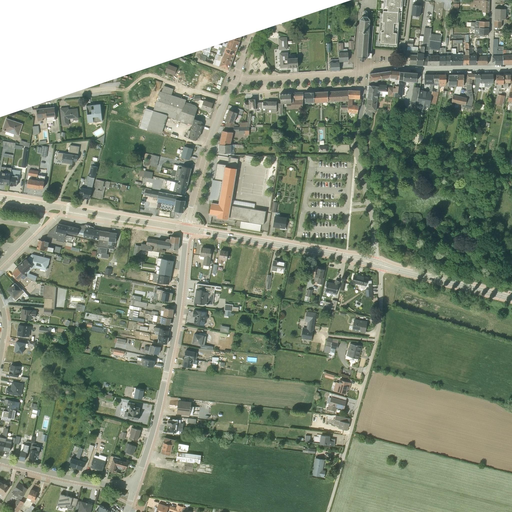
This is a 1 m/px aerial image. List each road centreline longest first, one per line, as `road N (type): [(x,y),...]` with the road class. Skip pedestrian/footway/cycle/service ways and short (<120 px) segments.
road 1 (residential): [(135,482),(172,342),(185,228)]
road 2 (residential): [(382,265),(377,336),(325,511)]
road 3 (residential): [(363,70),(356,138),(374,238),(370,262)]
road 4 (tertiary): [(370,262),(185,228)]
road 5 (residential): [(234,77),(185,228)]
road 6 (tertiary): [(185,228),(43,205)]
road 7 (residential): [(0,460),(83,480),(135,482)]
road 8 (tertiary): [(511,297),(382,265)]
road 9 (residential): [(234,77),(363,70)]
